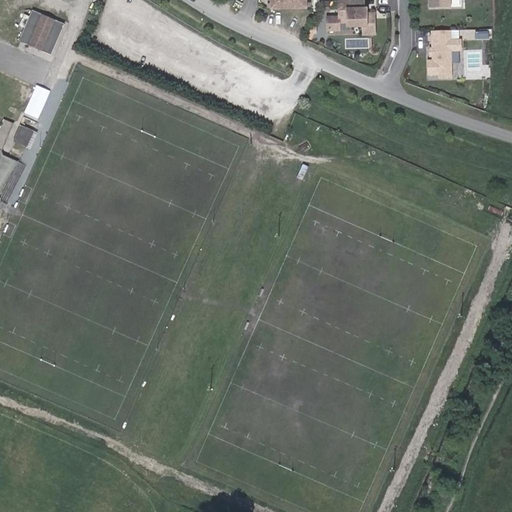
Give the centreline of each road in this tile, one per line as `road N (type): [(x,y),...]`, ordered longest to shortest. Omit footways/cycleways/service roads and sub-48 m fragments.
road 1 (residential): [(200,0),(312,65),(386,91)]
road 2 (residential): [(386,91),(511,136)]
